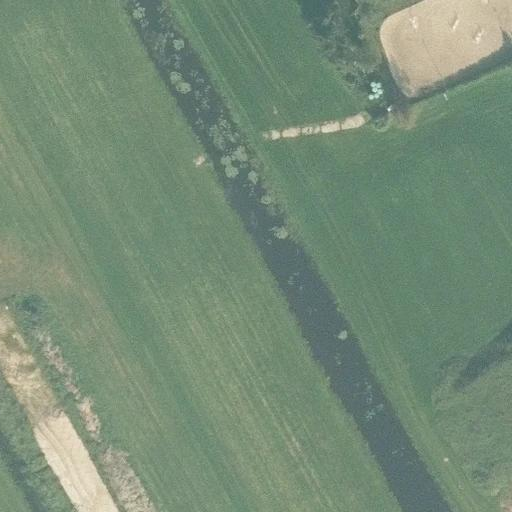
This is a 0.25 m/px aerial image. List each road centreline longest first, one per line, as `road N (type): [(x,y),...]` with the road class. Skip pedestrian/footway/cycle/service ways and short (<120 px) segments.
road 1 (unknown): [(399,511),(230,209)]
road 2 (unknown): [(230,209),(0,323)]
road 3 (unknown): [(230,209),(270,181),(272,160),(183,0)]
road 4 (unknown): [(90,511),(0,336)]
